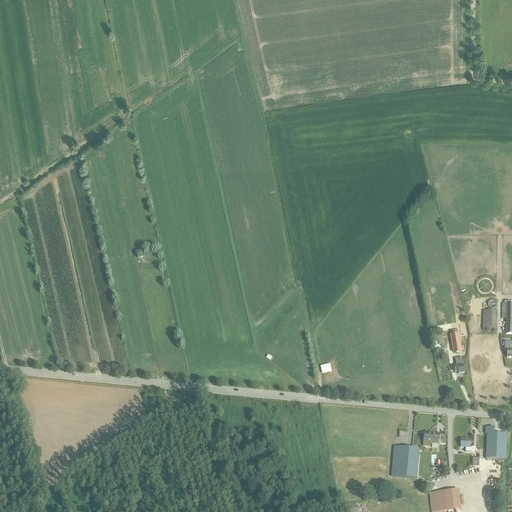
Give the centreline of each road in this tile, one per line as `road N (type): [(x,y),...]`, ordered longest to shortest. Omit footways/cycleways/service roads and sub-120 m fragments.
road 1 (tertiary): [(511,418),(0,371)]
road 2 (track): [(0,203),(170,85)]
road 3 (track): [(200,389),(232,511)]
